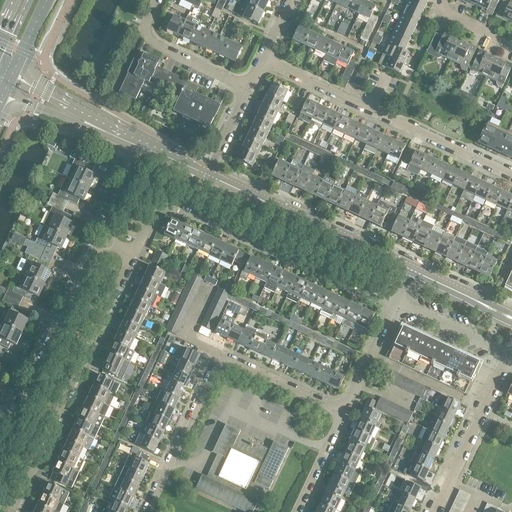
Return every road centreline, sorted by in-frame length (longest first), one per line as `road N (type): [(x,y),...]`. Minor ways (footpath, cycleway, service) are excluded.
road 1 (residential): [(396,303),(171,201),(156,207),(133,253)]
road 2 (residential): [(345,413),(219,354),(146,511)]
road 3 (residential): [(10,511),(133,253)]
road 4 (residential): [(511,176),(262,59)]
road 5 (residential): [(0,453),(102,238)]
road 6 (tertiary): [(411,270),(206,175)]
road 7 (residential): [(435,511),(508,355)]
road 8 (residential): [(249,87),(150,40),(145,30),(158,0)]
road 9 (tertiary): [(144,146),(10,81)]
road 10 (residential): [(508,355),(396,303)]
road 11 (residential): [(345,413),(396,303)]
